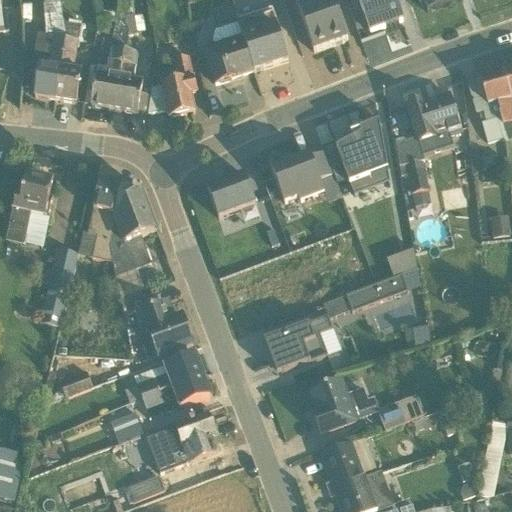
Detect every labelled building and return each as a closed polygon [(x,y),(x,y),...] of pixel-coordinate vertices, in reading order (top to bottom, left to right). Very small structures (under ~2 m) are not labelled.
[(347,44),(331,0),(292,0),(312,56),(347,44)] [(401,24),(392,0),(356,0),(369,36),(401,24)] [(420,0),(426,15),(446,8),(443,0),(420,0)] [(34,100),(54,103),(65,41),(63,25),(59,2),(42,4),(45,38),(36,37),(32,67),(39,68),(34,100)] [(131,5),(123,6),(128,35),(143,32),(141,19),(134,20),(131,5)] [(90,109),(114,114),(124,54),(128,35),(123,6),(117,7),(111,44),(103,43),(90,109)] [(209,55),(205,57),(215,88),(253,76),(236,23),(231,7),(212,13),(219,32),(214,34),(212,43),(214,47),(207,50),(209,55)] [(270,12),(236,23),(253,76),(287,65),(270,12)] [(111,18),(100,16),(96,36),(107,39),(111,18)] [(79,29),(63,25),(65,41),(54,103),(75,107),(81,74),(74,73),(79,29)] [(138,57),(124,54),(114,114),(137,117),(137,116),(146,118),(150,98),(140,96),(143,84),(133,82),(138,57)] [(196,96),(187,60),(173,64),(178,84),(159,88),(160,91),(151,93),(150,98),(147,118),(167,113),(169,121),(194,115),(190,97),(196,96)] [(511,72),(502,76),(510,101),(511,100),(511,72)] [(511,107),(510,101),(502,76),(467,86),(476,117),(482,116),(485,126),(481,128),(486,147),(511,139),(511,128),(511,127),(511,126),(511,107)] [(406,111),(418,148),(447,138),(448,141),(461,137),(448,99),(423,107),(423,105),(406,111)] [(387,185),(377,126),(360,133),(360,138),(336,152),(353,198),(387,185)] [(327,207),(341,202),(323,156),(310,161),(308,157),(290,164),(289,161),(268,168),(284,208),(297,203),(299,207),(324,197),(327,207)] [(428,194),(422,165),(405,169),(412,198),(428,194)] [(217,222),(255,208),(244,178),(206,192),(217,222)] [(138,189),(101,181),(85,236),(100,242),(95,263),(110,267),(120,303),(144,294),(137,272),(152,267),(142,243),(156,238),(138,189)] [(22,199),(15,197),(6,245),(24,249),(30,219),(47,222),(54,187),(25,182),(22,199)] [(493,217),(494,237),(510,236),(509,216),(493,217)] [(82,284),(56,279),(48,326),(74,330),(82,284)] [(400,279),(345,300),(351,316),(407,295),(400,279)] [(150,309),(144,294),(120,303),(125,318),(150,309)] [(147,364),(191,347),(181,322),(170,326),(164,309),(135,320),(141,337),(138,338),(147,364)] [(263,344),(273,370),(277,369),(280,376),(327,359),(319,338),(332,333),(327,320),(263,344)] [(414,330),(406,331),(410,346),(431,341),(429,331),(415,334),(414,330)] [(141,402),(203,379),(195,358),(162,371),(165,379),(124,394),(129,407),(141,402)] [(85,375),(59,386),(65,401),(91,390),(85,375)] [(211,401),(203,379),(141,402),(149,424),(211,401)] [(384,435),(423,420),(415,400),(378,414),(373,401),(367,403),(363,392),(347,398),(342,384),(310,396),(319,419),(313,421),(320,438),(377,416),(384,435)] [(136,416),(111,426),(117,442),(143,432),(136,416)] [(176,453),(183,471),(217,457),(210,440),(216,438),(207,419),(160,438),(167,456),(176,453)] [(508,429),(490,425),(475,498),(493,501),(508,429)] [(322,459),(334,493),(363,483),(351,449),(322,459)] [(23,457),(0,452),(0,500),(12,503),(23,457)] [(340,511),(412,511),(410,504),(392,510),(381,476),(363,483),(334,493),(340,511)] [(157,481),(122,493),(128,509),(163,496),(157,481)]
